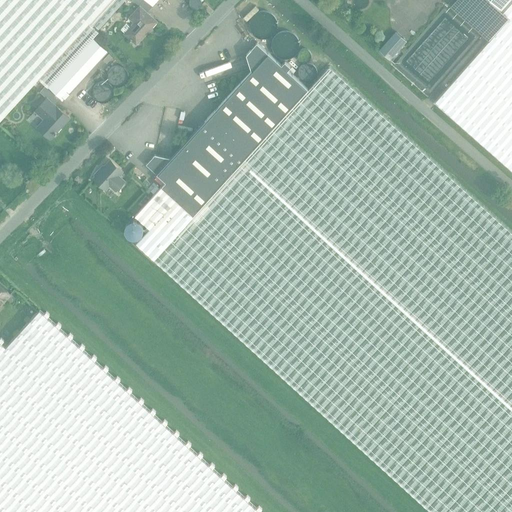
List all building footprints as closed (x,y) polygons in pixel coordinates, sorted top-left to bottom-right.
[(53,104),(59,98),(49,88),(93,40),(92,39),(99,31),(92,25),(93,24),(98,29),(124,0),(0,0),(0,119),(38,78),(46,85),(40,92),(46,98),(53,104)] [(145,0),(131,0),(139,6),(128,18),(133,22),(129,27),(125,24),(120,30),(124,33),(123,33),(125,35),(129,39),(128,40),(130,41),(131,40),(135,44),(156,22),(146,13),(152,6),(145,0)] [(489,41),(435,102),(511,169),(511,0),(510,0),(501,11),(509,18),(489,41)] [(455,0),(450,7),(483,36),(489,41),(509,18),(501,11),(510,0),(471,0),(468,7),(460,3),(461,0),(455,0)] [(391,44),(381,54),(391,63),(392,63),(392,62),(408,44),(398,35),(391,44)] [(59,98),(62,101),(107,53),(93,40),(49,88),(59,98)] [(149,229),(136,244),(153,259),(308,89),(287,70),(291,67),(285,61),(281,65),(257,43),(246,55),(251,70),(170,158),(155,155),(146,164),(166,182),(150,199),(148,201),(142,207),(135,215),(149,229)] [(511,511),(511,234),(328,67),(308,89),(153,259),(432,511),(511,511)] [(46,98),(35,111),(44,119),(36,127),(50,139),(54,134),(55,135),(57,133),(56,132),(60,128),(58,126),(67,117),(53,104),(46,98)] [(95,177),(93,178),(106,189),(109,185),(116,191),(124,181),(118,175),(122,171),(110,160),(100,171),(97,170),(94,174),(95,177)] [(146,196),(139,204),(142,207),(148,201),(150,199),(146,196)] [(0,511),(259,511),(228,484),(39,310),(6,345),(0,339),(0,511)]
